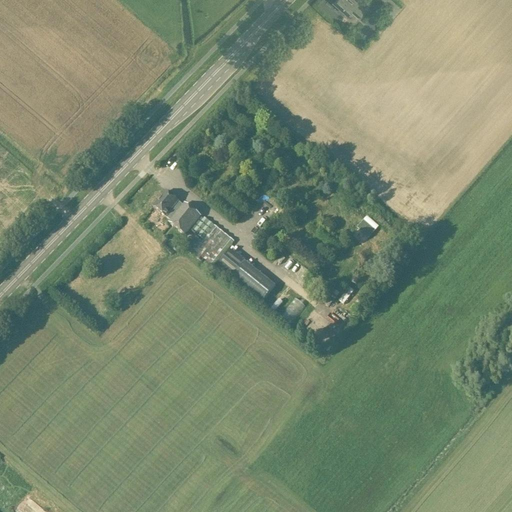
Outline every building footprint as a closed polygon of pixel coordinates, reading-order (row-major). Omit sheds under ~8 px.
[(357,1),(356,2),(353,0),(334,0),(333,2),(346,14),(349,10),(358,17),(371,1),(369,0),(358,0),(357,1)] [(386,0),(382,5),(387,8),(394,2),(392,0),(386,0)] [(183,206),(179,203),(166,193),(153,209),(166,219),(167,218),(170,221),(169,224),(185,237),(190,232),(197,237),(186,251),(216,276),(228,262),(222,257),(234,243),(204,219),(203,220),(201,219),(201,218),(184,204),(183,206)] [(275,287),(245,263),(232,278),(262,303),(275,287)] [(278,288),(266,309),(277,316),(290,294),(278,288)] [(294,300),(280,318),(288,324),(302,305),(294,300)] [(41,511),(27,499),(16,511),(41,511)]
